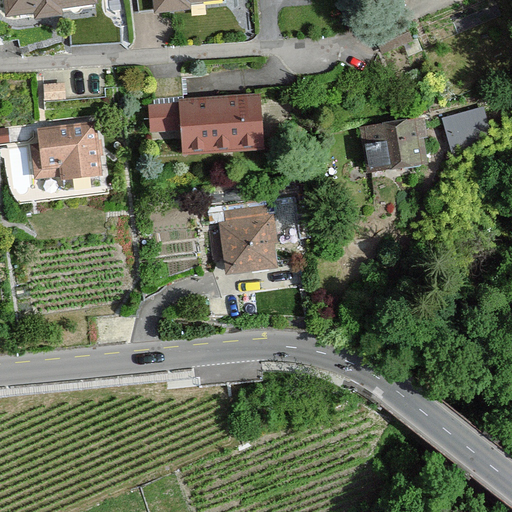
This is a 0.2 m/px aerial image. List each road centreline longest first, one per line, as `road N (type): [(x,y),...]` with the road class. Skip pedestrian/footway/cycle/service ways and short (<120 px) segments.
road 1 (secondary): [(0,370),(278,345),(313,349),(366,370),(511,482)]
road 2 (residential): [(284,56),(0,58)]
